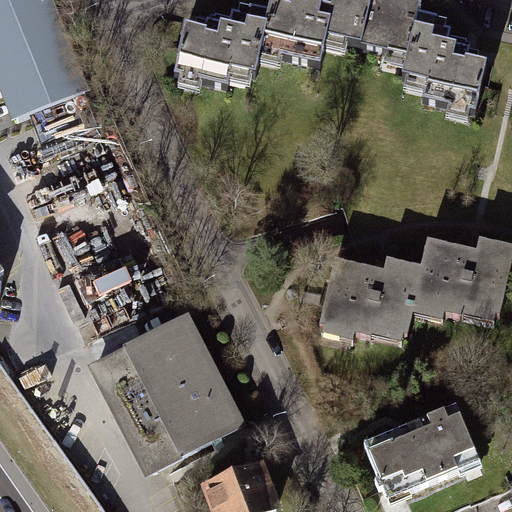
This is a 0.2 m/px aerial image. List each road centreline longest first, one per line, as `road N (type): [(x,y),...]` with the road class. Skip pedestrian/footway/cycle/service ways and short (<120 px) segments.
road 1 (residential): [(112,16),(344,511)]
road 2 (unknown): [(49,328),(152,511)]
